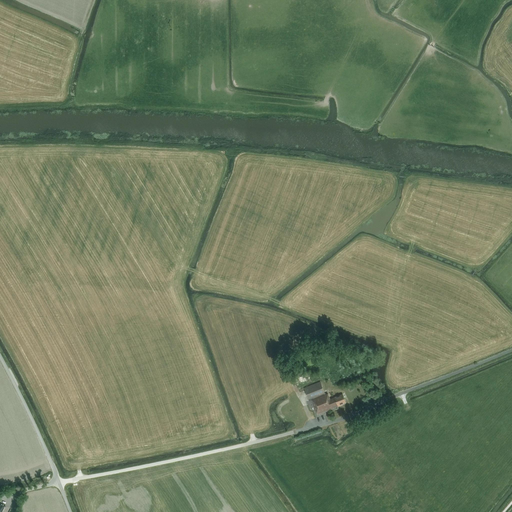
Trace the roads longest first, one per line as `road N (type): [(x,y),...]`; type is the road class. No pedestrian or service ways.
road 1 (track): [(58,482),(309,428)]
road 2 (unclassified): [(70,511),(0,357)]
